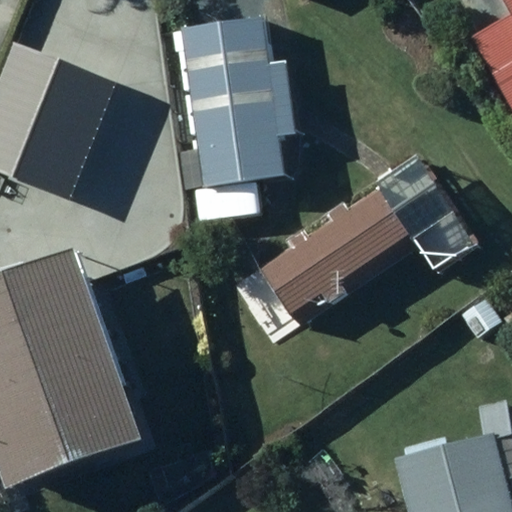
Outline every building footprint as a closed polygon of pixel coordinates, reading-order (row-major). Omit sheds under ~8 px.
[(210,152),(190,156),(196,194),(203,193),(208,227),(269,217),(264,186),(298,180),(292,141),(311,138),(299,64),(282,67),(275,21),(191,35),(210,152)] [(511,25),(483,42),(511,93),(511,25)] [(447,276),(488,249),(429,160),(268,267),(303,319),(331,301),(337,311),(358,297),(352,287),(423,240),(447,276)] [(0,420),(28,499),(164,450),(94,256),(0,289),(0,420)] [(426,468),(419,470),(429,511),(511,511),(511,411),(492,417),(500,449),(468,457),(466,449),(424,460),(426,468)]
